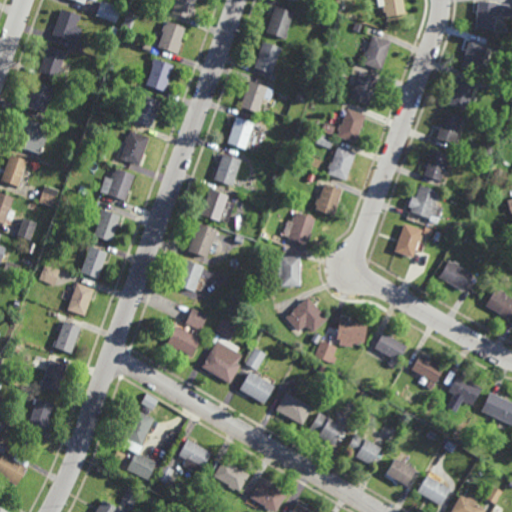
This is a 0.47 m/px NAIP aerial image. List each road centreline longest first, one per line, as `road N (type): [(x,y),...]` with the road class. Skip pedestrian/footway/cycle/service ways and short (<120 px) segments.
road 1 (residential): [(238,0),(71,471),(49,511)]
road 2 (residential): [(442,0),(357,264),(382,288),(511,359)]
road 3 (residential): [(110,354),(379,511)]
